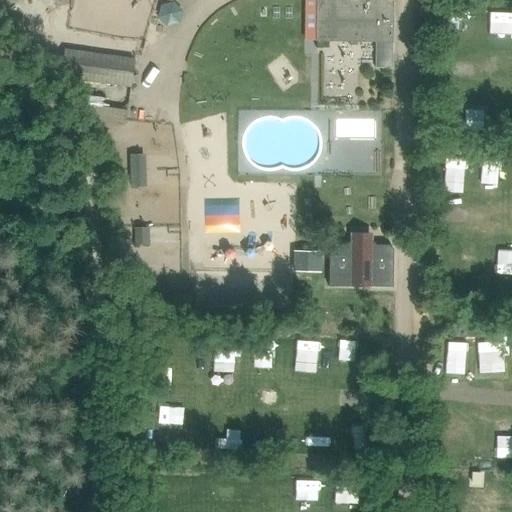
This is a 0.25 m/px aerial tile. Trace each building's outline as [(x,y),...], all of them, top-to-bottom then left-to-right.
[(181,0),(172,0),(162,4),(171,26),(189,19),(181,0)] [(315,1),(315,42),(318,42),(374,43),(391,43),(391,2),(315,1)] [(479,37),(480,13),(450,12),(450,36),(479,37)] [(144,140),(148,120),(130,116),(125,136),(144,140)] [(144,152),(128,153),(129,184),(146,184),(144,152)] [(242,229),(243,199),(204,198),(203,228),(242,229)] [(149,227),(132,226),(132,243),(149,244),(149,227)] [(372,242),(372,233),(349,233),(349,241),(345,245),(328,245),(328,287),(392,288),(392,249),(389,246),(375,246),(372,242)] [(319,252),(293,252),(293,272),(319,273),(319,252)]
